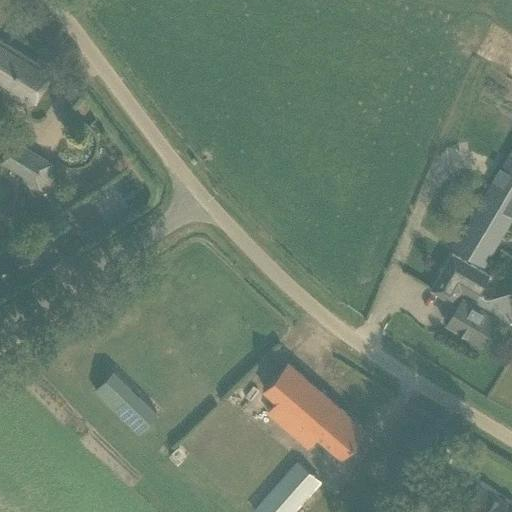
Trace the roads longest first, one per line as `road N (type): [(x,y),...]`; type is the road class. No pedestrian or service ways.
road 1 (unclassified): [(511,441),(320,316),(229,231),(199,191)]
road 2 (unclassified): [(199,191),(49,0)]
road 3 (unclassified): [(0,317),(199,191)]
